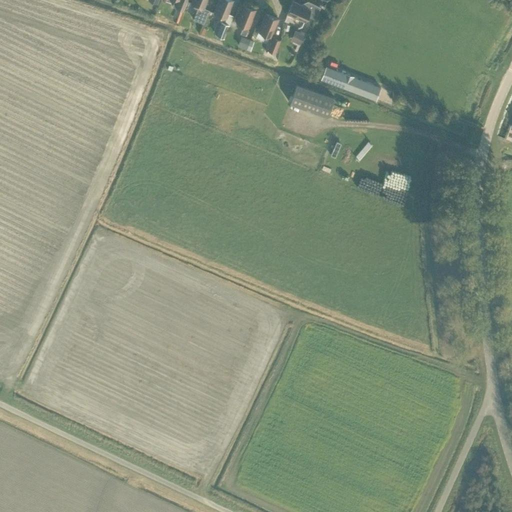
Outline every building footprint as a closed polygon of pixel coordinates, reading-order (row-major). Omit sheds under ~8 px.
[(175,0),(173,6),(183,10),(186,0),(175,0)] [(193,19),(204,23),(210,10),(203,8),(206,0),(191,0),(191,3),(198,6),(193,19)] [(221,21),(221,22),(220,21),(215,34),(224,38),(229,25),(224,23),(233,0),(218,0),(214,12),(222,16),(220,21),(221,21)] [(307,1),(305,6),(293,1),(287,13),(304,21),(307,15),(315,19),(320,7),(307,1)] [(236,22),(244,25),(240,33),(245,35),(256,9),(243,4),(236,22)] [(264,38),(271,41),(268,50),(275,53),(280,40),(271,36),(278,19),(266,14),(258,31),(266,34),(264,38)] [(297,31),(293,41),(300,44),(304,34),(297,31)] [(244,37),(240,46),(246,49),(250,39),(244,37)] [(345,74),(326,66),(321,79),(375,99),(380,87),(353,77),(353,76),(345,73),(345,74)] [(297,84),(290,103),(327,116),(334,98),(297,84)]
